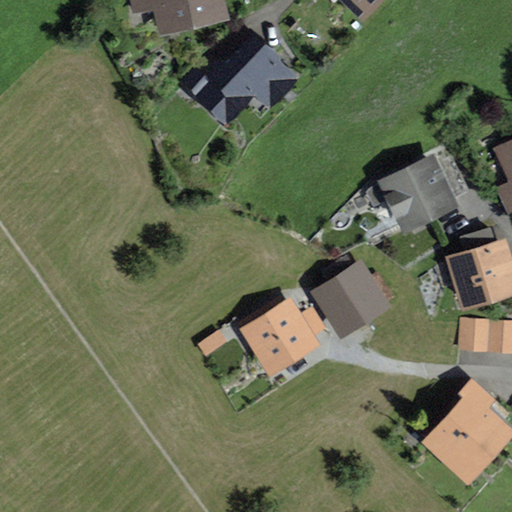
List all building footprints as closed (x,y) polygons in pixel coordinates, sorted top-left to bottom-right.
[(133,0),(136,9),(162,3),(166,22),(217,9),(215,0),(133,0)] [(253,87),(269,102),(294,76),(249,33),(238,45),(226,34),(184,79),(206,100),(211,95),(221,104),(229,96),(238,104),(253,87)] [(509,205),(511,203),(511,142),(500,148),(511,173),(511,179),(500,185),(509,205)] [(449,150),(385,181),(406,221),(468,190),(449,150)] [(435,264),(441,284),(458,279),(464,300),(511,285),(511,276),(502,243),(435,264)] [(320,290),(342,325),(389,295),(376,273),(366,279),(358,266),(320,290)] [(279,319),(274,323),(294,355),(332,331),(312,299),(306,302),(299,290),(272,307),(279,319)] [(487,349),(489,322),(489,319),(460,317),(458,347),(487,349)] [(511,320),(489,319),(489,322),(487,349),(511,350),(511,320)] [(491,397),(472,380),(463,391),(469,396),(430,442),(465,473),(505,429),(482,407),(491,397)]
